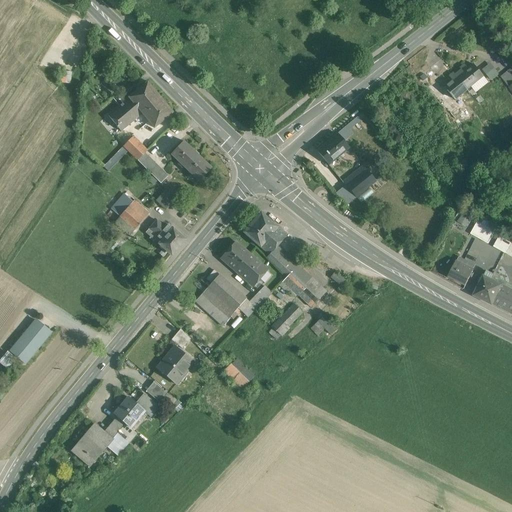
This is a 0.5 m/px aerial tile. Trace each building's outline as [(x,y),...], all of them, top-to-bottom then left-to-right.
[(116,56),(109,63),(113,67),(120,60),(116,56)] [(491,80),(499,73),(490,62),(482,69),(491,80)] [(473,65),(467,69),(465,67),(455,75),(467,90),(483,77),(473,65)] [(511,74),(511,73),(503,80),(511,90),(511,74)] [(467,90),(455,75),(451,78),(453,80),(445,87),(455,100),(467,90)] [(173,113),(148,83),(130,98),(130,99),(143,114),(154,128),(173,113)] [(130,99),(109,116),(121,131),(143,114),(130,99)] [(457,107),(450,113),(455,119),(457,118),(462,112),(457,107)] [(465,110),(462,112),(457,118),(458,120),(456,122),(461,129),(464,126),(462,124),(472,117),(465,110)] [(337,134),(317,151),(329,165),(349,149),(337,134)] [(133,137),(123,147),(128,152),(138,142),(133,137)] [(212,169),(184,141),(171,155),(199,182),(212,169)] [(138,142),(128,152),(138,161),(145,153),(148,151),(138,142)] [(169,176),(145,153),(138,161),(161,184),(169,176)] [(367,170),(341,191),(351,202),(376,181),(367,170)] [(167,190),(156,201),(166,210),(176,200),(167,190)] [(133,202),(125,194),(112,210),(120,217),(135,230),(150,214),(135,200),(133,202)] [(287,236),(261,213),(244,233),(270,255),(278,246),(287,236)] [(463,214),(458,223),(467,227),(471,218),(463,214)] [(135,230),(120,217),(115,222),(130,236),(135,230)] [(480,217),(477,223),(495,233),(498,227),(480,217)] [(185,240),(169,225),(166,229),(157,221),(147,232),(172,255),(185,240)] [(495,233),(477,223),(471,234),(489,244),(495,233)] [(511,243),(500,237),(494,247),(506,254),(511,243)] [(251,255),(236,242),(221,259),(236,272),(251,255)] [(326,292),(281,248),(280,248),(278,246),(270,255),(267,258),(285,275),(286,278),(280,285),(292,297),(295,297),(298,294),(312,308),(326,292)] [(251,255),(236,272),(253,287),(268,270),(251,255)] [(474,270),(457,262),(449,277),(466,285),(474,270)] [(207,280),(212,284),(220,275),(215,271),(207,280)] [(483,300),(493,281),(491,280),(493,275),(487,272),(485,276),(484,276),(474,296),(483,300)] [(345,280),(335,273),(331,277),(341,285),(345,280)] [(246,299),(220,275),(212,284),(203,294),(223,313),(229,318),(231,317),(233,320),(241,311),(242,310),(239,307),(246,299)] [(493,281),(483,300),(493,305),(502,285),(493,281)] [(511,290),(502,285),(493,305),(511,314),(511,290)] [(265,288),(250,303),(257,309),(272,294),(265,288)] [(223,313),(203,294),(198,299),(219,317),(223,313)] [(219,317),(198,299),(195,303),(222,326),(229,318),(223,313),(219,317)] [(257,309),(250,303),(246,299),(239,307),(242,310),(241,311),(249,318),(257,309)] [(294,304),(280,320),(288,327),(303,312),(294,304)] [(339,327),(326,314),(318,322),(331,335),(339,327)] [(10,351),(25,364),(51,333),(36,320),(10,351)] [(288,327),(280,320),(272,328),(281,336),(289,328),(288,327)] [(323,342),(331,335),(318,322),(311,329),(323,342)] [(191,339),(181,330),(172,340),(183,349),(191,339)] [(175,347),(157,369),(176,384),(194,363),(175,347)] [(249,383),(231,364),(223,372),(241,391),(249,383)] [(158,402),(167,392),(154,381),(145,391),(158,402)] [(249,383),(241,391),(245,394),(254,385),(250,382),(249,383)] [(143,398),(135,392),(131,397),(139,404),(143,398)] [(129,398),(115,415),(121,420),(117,424),(122,428),(125,424),(131,428),(145,411),(129,398)] [(117,424),(114,422),(110,427),(113,429),(118,433),(122,428),(117,424)] [(99,428),(76,455),(90,467),(113,440),(113,439),(108,435),(99,428)] [(113,429),(108,435),(113,439),(118,433),(113,429)]
